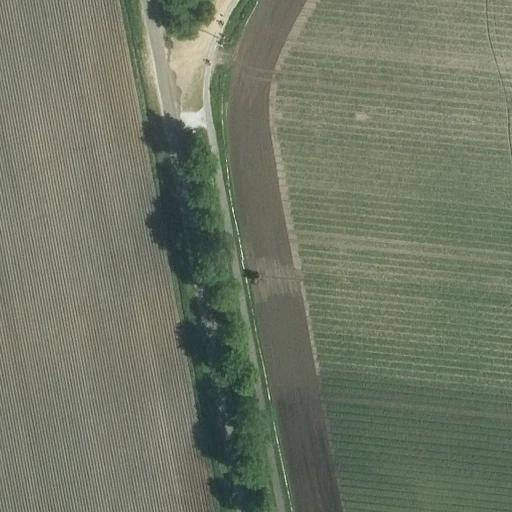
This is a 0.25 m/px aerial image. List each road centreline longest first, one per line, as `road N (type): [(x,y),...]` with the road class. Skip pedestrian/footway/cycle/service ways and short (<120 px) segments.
road 1 (unclassified): [(243,511),(171,125)]
road 2 (unclassified): [(148,0),(171,125)]
